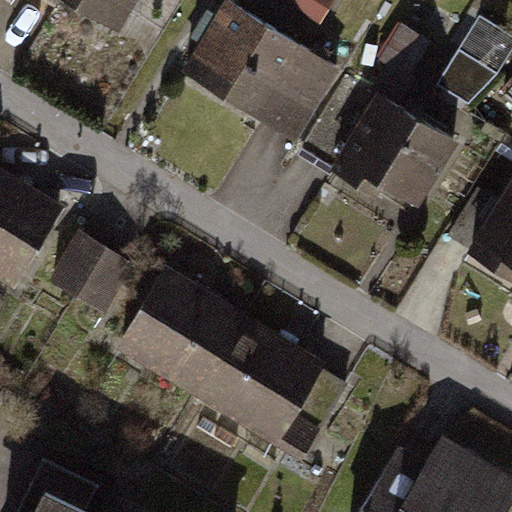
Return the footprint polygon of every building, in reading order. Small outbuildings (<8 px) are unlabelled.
[(131,0),(78,0),(117,23),(131,0)] [(316,52),(232,0),(221,18),(212,12),(198,35),(208,40),(190,69),(266,116),(268,114),(296,131),(295,134),(298,136),(341,67),(327,58),(330,53),(320,47),(316,52)] [(335,0),(307,0),(303,8),(325,19),(335,0)] [(392,63),(376,90),(400,102),(415,77),(411,74),(433,40),(407,24),(386,58),(392,63)] [(376,90),(350,75),(306,145),(377,188),(384,177),(421,201),(458,140),(400,102),(376,90)] [(0,266),(20,278),(62,209),(0,171),(0,266)] [(511,192),(506,201),(484,187),(453,235),(511,272),(511,192)] [(82,291),(110,247),(85,232),(58,276),(82,291)] [(107,307),(135,262),(110,247),(82,291),(107,307)] [(203,388),(246,319),(210,297),(215,290),(200,281),(196,288),(169,271),(164,278),(151,270),(136,295),(149,303),(126,340),(203,388)] [(321,428),(349,382),(295,349),(302,338),(289,330),(282,341),(246,319),(203,388),(280,435),(295,412),(321,428)] [(412,495),(385,478),(363,511),(499,511),(511,492),(511,479),(446,439),(412,495)] [(101,485),(47,458),(19,511),(91,511),(88,510),(101,485)]
